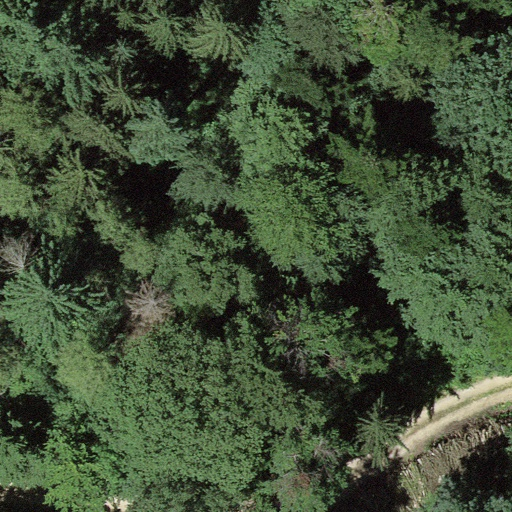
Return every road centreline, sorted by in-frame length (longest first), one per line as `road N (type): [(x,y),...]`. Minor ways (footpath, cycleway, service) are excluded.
road 1 (track): [(240,511),(511,383)]
road 2 (track): [(0,479),(14,476),(135,511)]
